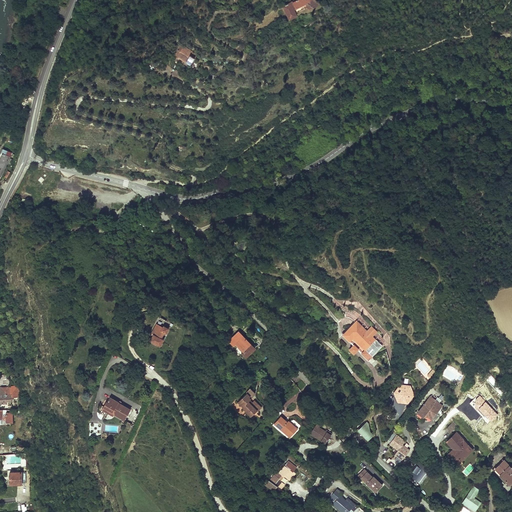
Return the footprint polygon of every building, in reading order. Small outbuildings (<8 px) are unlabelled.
[(318,3),(316,0),(296,0),(293,2),(292,2),(291,2),(291,3),(288,5),(288,4),(285,5),(286,6),(284,7),(290,20),(298,16),(294,9),(296,8),(296,7),(297,8),(305,4),(310,1),(313,6),(318,3)] [(174,49),(174,56),(184,62),(188,56),(186,55),(188,52),(180,46),(174,49)] [(0,158),(2,160),(0,165),(0,177),(10,158),(2,154),(0,158)] [(366,350),(363,354),(369,360),(383,346),(373,337),(377,332),(372,327),(367,331),(357,321),(344,335),(350,341),(354,338),(366,350)] [(154,332),(150,341),(160,346),(163,339),(161,338),(164,333),(166,333),(168,328),(163,325),(163,327),(156,323),(153,331),(154,332)] [(243,336),(236,344),(244,352),(243,354),(247,357),(255,349),(243,336)] [(402,384),(396,391),(399,399),(408,401),(414,394),(411,386),(402,384)] [(12,387),(0,386),(0,402),(7,403),(7,401),(13,401),(12,387)] [(253,393),(247,388),(244,393),(245,394),(237,402),(243,408),(242,409),(250,416),(257,409),(257,410),(261,406),(254,399),(252,401),(250,403),(247,401),(249,399),(253,394),(252,394),(253,393)] [(107,400),(104,405),(115,412),(115,413),(125,419),(131,409),(121,403),(119,401),(120,399),(116,396),(114,398),(111,396),(108,401),(107,400)] [(428,415),(432,418),(443,404),(435,399),(434,401),(429,397),(420,410),(425,414),(426,413),(428,415)] [(104,405),(102,408),(113,415),(115,413),(115,412),(104,405)] [(3,413),(3,409),(0,409),(0,417),(2,417),(2,420),(6,419),(6,422),(13,422),(13,412),(6,412),(6,413),(3,413)] [(282,428),(292,436),(299,428),(292,422),(290,423),(288,421),(281,416),(275,423),(282,429),(282,428)] [(368,440),(375,433),(365,422),(357,429),(368,440)] [(453,422),(448,427),(451,430),(456,426),(453,422)] [(317,423),(311,433),(326,443),(332,434),(326,430),(320,427),(321,425),(317,423)] [(282,428),(282,429),(291,437),(292,436),(282,428)] [(410,449),(403,444),(406,441),(393,432),(388,439),(392,442),(389,444),(397,450),(393,456),(401,462),(410,449)] [(459,434),(452,441),(459,447),(455,451),(462,459),(473,448),(459,434)] [(504,460),(496,468),(501,473),(499,475),(504,480),(505,479),(509,483),(511,480),(511,466),(511,467),(504,460)] [(269,482),(268,484),(273,487),(274,485),(279,490),(284,484),(280,481),(284,476),(287,472),(290,475),(293,471),(293,472),(296,467),(288,461),(279,472),(278,472),(274,476),(270,482),(269,482)] [(419,462),(410,476),(421,484),(431,469),(419,462)] [(358,476),(361,479),(368,473),(365,470),(358,476)] [(21,471),(10,472),(10,484),(21,483),(21,471)] [(361,479),(376,493),(383,486),(374,477),(373,478),(368,473),(361,479)] [(474,511),(482,503),(475,498),(480,490),(474,486),(461,503),(474,511)] [(346,500),(340,495),(341,494),(335,490),(330,497),(335,501),(333,504),(342,511),(348,511),(352,508),(345,502),(346,500)] [(355,507),(354,504),(349,500),(346,500),(345,502),(352,508),(354,509),(355,507)]
